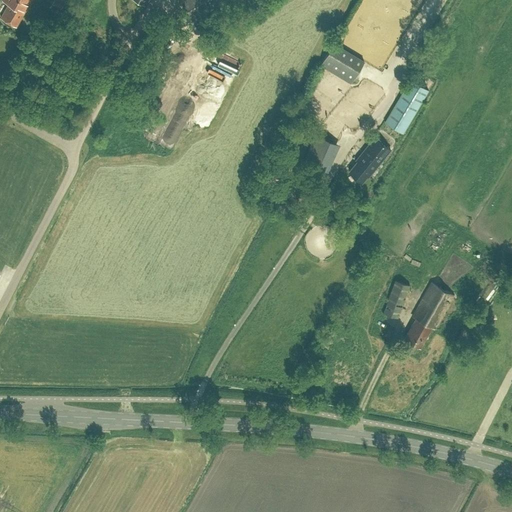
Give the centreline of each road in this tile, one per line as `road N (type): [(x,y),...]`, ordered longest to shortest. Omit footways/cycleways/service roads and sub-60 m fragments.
road 1 (secondary): [(511,470),(340,433),(0,412)]
road 2 (unclassified): [(0,309),(71,170),(73,151)]
road 3 (unclassified): [(73,151),(124,50),(111,0)]
